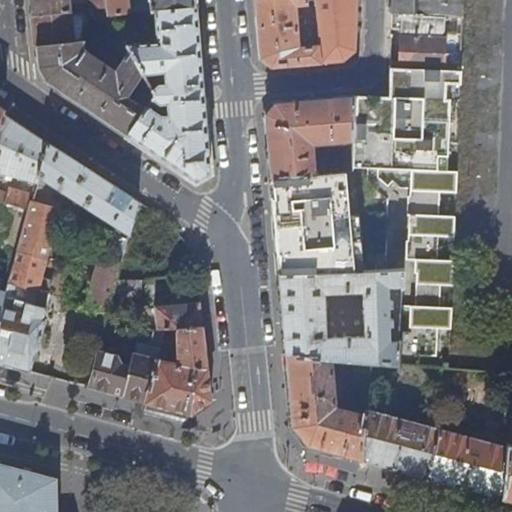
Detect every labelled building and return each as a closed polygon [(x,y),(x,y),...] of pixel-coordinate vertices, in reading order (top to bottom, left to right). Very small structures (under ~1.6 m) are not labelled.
[(68,0),(31,0),(33,12),(69,9),(68,0)] [(105,0),(106,5),(107,12),(154,8),(196,4),(195,0),(105,0)] [(308,0),(255,0),(259,35),(261,58),(272,68),(320,63),(318,44),(311,45),(309,29),(297,31),(295,5),(308,4),(308,0)] [(463,0),(393,0),(393,13),(403,14),(463,15),(463,0)] [(204,97),(196,4),(154,8),(157,40),(125,42),(143,72),(153,88),(153,95),(145,106),(127,133),(196,180),(210,171),(204,97)] [(69,9),(33,12),(36,45),(73,41),(70,17),(69,9)] [(460,70),(463,15),(403,14),(400,67),(460,70)] [(70,17),(73,41),(83,39),(85,39),(82,20),(78,17),(70,17)] [(47,80),(127,133),(145,106),(128,94),(143,72),(125,42),(121,35),(104,37),(125,53),(115,68),(84,47),(83,39),(73,41),(36,45),(38,64),(47,80)] [(353,140),(352,155),(352,166),(410,169),(436,170),(437,155),(447,155),(449,99),(444,98),(445,83),(460,84),(460,70),(400,67),(391,67),(390,93),(365,95),(355,96),(353,140)] [(353,140),(355,96),(275,102),(266,112),(268,137),(272,177),(343,171),(351,170),(352,166),(352,155),(315,158),(316,143),(353,140)] [(50,141),(5,111),(0,128),(0,199),(31,208),(34,199),(50,141)] [(138,200),(50,141),(34,199),(54,206),(55,201),(40,196),(42,188),(47,182),(120,229),(117,234),(122,236),(124,232),(129,234),(138,200)] [(436,170),(410,169),(409,196),(407,196),(406,214),(408,214),(406,240),(404,240),(403,259),(417,259),(416,272),(418,272),(416,305),(411,305),(409,329),(400,328),(399,341),(397,362),(418,365),(420,353),(438,355),(439,328),(450,328),(451,307),(441,307),(441,284),(452,285),(453,260),(438,260),(439,236),(454,236),(454,216),(439,215),(440,191),(455,192),(456,171),(436,170)] [(343,171),(272,177),(275,219),(280,273),(352,270),(343,171)] [(54,206),(34,199),(31,208),(19,250),(47,258),(60,208),(54,206)] [(97,224),(76,215),(68,241),(92,246),(97,224)] [(8,292),(0,319),(0,362),(30,371),(35,353),(36,354),(46,317),(44,316),(47,305),(35,302),(40,281),(47,258),(19,250),(8,292)] [(117,280),(122,261),(102,256),(89,307),(109,312),(113,296),(117,280)] [(389,287),(403,287),(404,268),(363,270),(352,270),(280,273),(282,301),(286,352),(332,357),(362,360),(370,360),(397,362),(399,341),(391,341),(390,326),(394,326),(394,318),(390,318),(390,307),(393,307),(393,299),(389,299),(389,287)] [(145,295),(145,278),(117,280),(113,296),(145,295)] [(35,302),(47,305),(53,284),(40,281),(35,302)] [(203,322),(200,300),(156,304),(158,327),(167,326),(203,322)] [(159,358),(147,402),(148,402),(191,414),(211,399),(203,322),(167,326),(162,346),(159,358)] [(136,352),(159,358),(162,346),(139,340),(136,352)] [(99,349),(89,386),(147,402),(159,358),(136,352),(134,352),(132,362),(124,361),(120,354),(99,349)] [(332,357),(286,352),(289,382),(292,425),(308,445),(309,445),(331,451),(359,459),(361,459),(365,412),(337,405),(336,397),(342,396),(342,391),(335,392),(332,357)] [(366,402),(370,360),(362,360),(360,382),(354,381),(352,398),(366,402)] [(511,397),(510,417),(511,417),(511,442),(508,441),(508,445),(508,446),(503,498),(511,499),(511,397)] [(191,414),(148,402),(146,411),(189,423),(191,414)] [(428,477),(441,428),(366,407),(365,412),(361,459),(428,477)] [(471,436),(441,428),(428,477),(503,498),(508,446),(508,445),(480,438),(471,436)] [(472,430),(471,436),(480,438),(482,433),(472,430)] [(331,451),(309,445),(306,455),(356,469),(359,459),(331,451)] [(56,511),(57,502),(57,500),(57,497),(56,496),(56,482),(56,481),(56,478),(0,462),(0,511),(56,511)]
